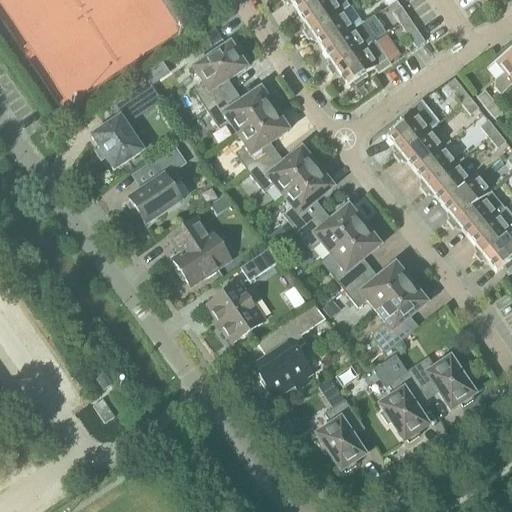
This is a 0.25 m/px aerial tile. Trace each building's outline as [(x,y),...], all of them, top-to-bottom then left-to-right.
[(291,6),(298,17),(322,0),(283,0),(281,2),(284,7),(286,5),(291,6)] [(301,33),(305,38),(342,13),(333,0),(322,0),(298,17),(305,27),(304,32),(301,33)] [(392,15),(399,27),(408,21),(400,9),(392,15)] [(315,42),(322,52),(322,53),(354,31),(342,13),(305,38),(308,43),(310,41),(315,42)] [(415,32),(408,21),(399,27),(407,38),(415,32)] [(354,31),(322,53),(329,63),(328,68),(325,69),(329,74),(374,43),(375,42),(363,25),(354,31)] [(374,44),(329,74),(331,79),(334,77),(339,78),(346,89),(352,85),(354,88),(367,79),(365,76),(373,71),(377,77),(390,68),(374,44)] [(193,93),(206,113),(228,98),(220,87),(245,71),(238,61),(241,58),(234,47),(231,50),(229,47),(210,59),(208,56),(197,63),(199,67),(192,71),(203,87),(193,93)] [(511,87),(511,86),(511,51),(493,65),(502,76),(494,83),(493,90),(500,98),(511,87)] [(452,96),(461,107),(469,101),(454,82),(441,92),(447,100),(452,96)] [(237,137),(276,111),(269,100),(266,102),(259,92),(235,109),(228,98),(206,113),(218,132),(228,125),(237,137)] [(122,118),(91,139),(113,172),(141,154),(125,128),(153,109),(146,99),(142,102),(135,93),(115,106),(122,118)] [(476,100),(485,111),(493,104),(484,94),(476,100)] [(469,101),(461,107),(470,118),(478,111),(469,101)] [(493,104),(485,111),(494,122),(502,115),(493,104)] [(235,156),(248,176),(269,160),(262,150),(287,134),(281,124),(284,122),(276,111),(237,137),(245,150),(235,156)] [(395,161),(429,132),(415,115),(403,125),(401,123),(389,132),(391,135),(386,139),(394,150),(393,155),(391,156),(395,161)] [(479,130),(488,141),(496,134),(487,123),(479,130)] [(413,173),(443,149),(429,132),(395,161),(398,165),(400,163),(405,164),(413,173)] [(496,134),(488,141),(497,151),(505,145),(496,134)] [(422,194),(457,166),(443,149),(413,173),(421,183),(421,188),(418,190),(422,194)] [(137,216),(145,228),(180,204),(169,188),(179,181),(174,173),(184,166),(174,151),(149,168),(158,182),(128,202),(129,204),(128,208),(133,216),(137,216)] [(282,199),(319,169),(311,158),(307,161),(300,152),(277,170),(269,160),(248,176),(263,195),(273,187),(282,199)] [(440,207),(470,183),(457,166),(422,194),(425,199),(428,197),(432,197),(440,207)] [(296,235),(316,219),(309,209),(332,191),(324,182),(327,179),(319,169),(282,199),(291,210),(282,218),(296,235)] [(449,228),(490,194),(476,178),(470,183),(440,207),(448,217),(448,222),(446,223),(449,228)] [(222,181),(216,185),(222,194),(232,187),(228,182),(222,181)] [(460,231),(468,241),(504,211),(490,194),(449,228),(453,232),(455,230),(460,231)] [(224,198),(209,208),(216,219),(231,208),(224,198)] [(329,257),(366,226),(357,216),(354,218),(347,209),(324,228),(316,219),(296,235),(310,253),(319,245),(329,257)] [(511,232),(511,221),(504,211),(468,241),(476,250),(475,255),(473,257),(476,261),(511,232)] [(180,250),(183,255),(172,263),(176,269),(174,273),(181,283),(185,283),(190,289),(203,281),(206,281),(216,275),(216,271),(229,263),(212,236),(208,239),(195,221),(168,239),(177,252),(180,250)] [(374,237),(366,226),(329,257),(338,268),(329,276),(343,293),(363,276),(356,267),(379,248),(371,239),(374,237)] [(511,232),(476,261),(480,266),(482,264),(487,264),(495,274),(501,270),(508,278),(511,275),(511,232)] [(271,238),(263,245),(271,255),(280,248),(271,238)] [(277,265),(268,252),(240,271),(248,284),(277,265)] [(376,314),(413,284),(404,274),(401,276),(394,267),(371,286),(363,276),(343,293),(357,310),(366,303),(376,314)] [(421,295),(413,284),(376,314),(385,326),(375,333),(390,352),(411,335),(403,325),(425,306),(418,297),(421,295)] [(237,288),(207,308),(221,329),(220,333),(225,341),(230,342),(232,345),(262,325),(237,288)] [(332,303),(322,311),(330,320),(340,312),(332,303)] [(270,396),(273,402),(294,387),(297,391),(307,384),(305,380),(310,376),(293,353),(303,346),(298,339),(322,321),(310,305),(255,346),(265,361),(255,368),(261,376),(257,378),(261,384),(259,385),(268,398),(270,396)] [(405,375),(394,359),(373,373),(384,391),(388,388),(394,397),(378,408),(383,414),(380,417),(387,427),(390,425),(403,444),(406,442),(408,446),(419,438),(417,435),(427,428),(411,404),(422,396),(407,374),(405,375)] [(427,361),(407,374),(422,396),(433,389),(449,413),(460,406),(462,410),(473,402),(471,399),(474,397),(461,378),(464,376),(457,365),(453,367),(449,361),(434,371),(427,361)] [(104,378),(95,384),(102,394),(111,388),(104,378)] [(335,393),(328,383),(318,389),(325,399),(335,393)] [(0,415),(8,409),(0,397),(0,415)] [(102,402),(92,409),(104,426),(114,420),(102,402)] [(343,472),(345,475),(356,468),(354,465),(364,458),(347,433),(359,426),(344,404),(324,417),(331,427),(315,437),(320,444),(316,446),(324,457),(327,455),(340,474),(343,472)]
